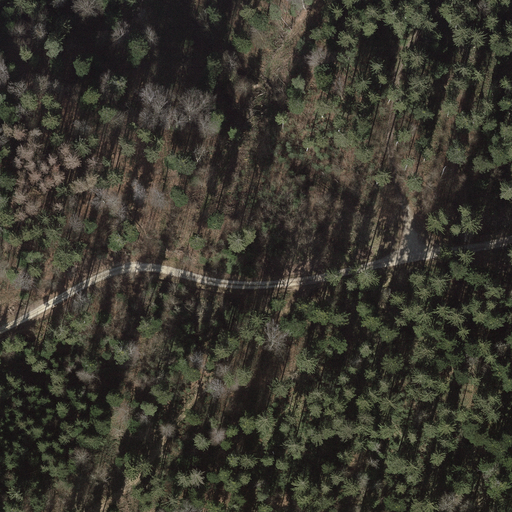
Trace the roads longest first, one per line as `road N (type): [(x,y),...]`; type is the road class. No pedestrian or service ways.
road 1 (track): [(0,332),(126,269),(272,285),(511,239)]
road 2 (track): [(410,258),(392,167),(391,102),(408,47),(461,0)]
